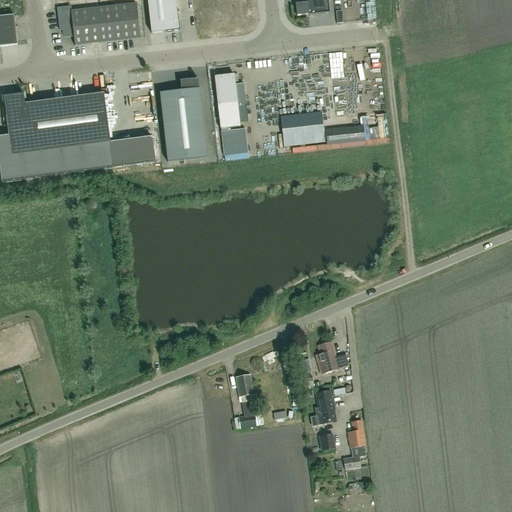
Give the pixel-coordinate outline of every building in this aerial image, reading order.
[(176,0),(147,0),(151,34),(156,33),(179,31),(176,0)] [(306,0),(307,4),(295,6),(296,18),(308,16),(308,17),(329,15),(327,0),(306,0)] [(71,12),(71,8),(57,9),(59,31),(63,30),(64,38),(73,37),(74,47),(140,39),(136,5),(71,12)] [(0,17),(0,47),(13,46),(16,41),(17,41),(14,16),(0,17)] [(363,22),(363,29),(379,28),(379,21),(363,22)] [(355,49),(381,49),(381,40),(376,40),(376,42),(352,42),(351,58),(354,58),(355,49)] [(270,58),(249,59),(250,70),(271,69),(270,58)] [(248,73),(225,76),(229,110),(252,107),(248,73)] [(91,82),(90,76),(72,79),(73,86),(91,82)] [(159,94),(167,163),(207,159),(200,89),(199,89),(198,79),(180,81),(181,91),(159,94)] [(110,143),(104,94),(25,105),(23,95),(4,97),(6,117),(11,157),(110,143)] [(324,143),(321,113),(280,118),(284,147),(324,143)] [(234,132),(245,132),(245,125),(222,126),(223,142),(234,141),(234,132)] [(331,343),(325,345),(318,346),(321,355),(316,356),(322,375),(339,370),(349,367),(346,355),(335,358),(331,343)] [(296,362),(299,374),(312,372),(309,360),(296,362)] [(308,383),(313,382),(312,376),(307,377),(306,375),(301,376),(303,388),(309,387),(308,383)] [(242,403),(253,401),(252,395),(253,395),(250,377),(236,379),(239,397),(240,397),(242,403)] [(323,425),(335,423),(329,393),(317,395),(323,425)] [(285,410),(274,413),(276,420),(287,417),(285,410)] [(255,416),(238,418),(240,429),(257,426),(255,416)] [(364,446),(365,446),(361,422),(352,424),(353,433),(348,433),(351,448),(357,447),(359,457),(366,456),(364,446)] [(336,449),(333,434),(318,437),(321,452),(336,449)] [(359,457),(343,460),(345,471),(360,469),(359,457)]
